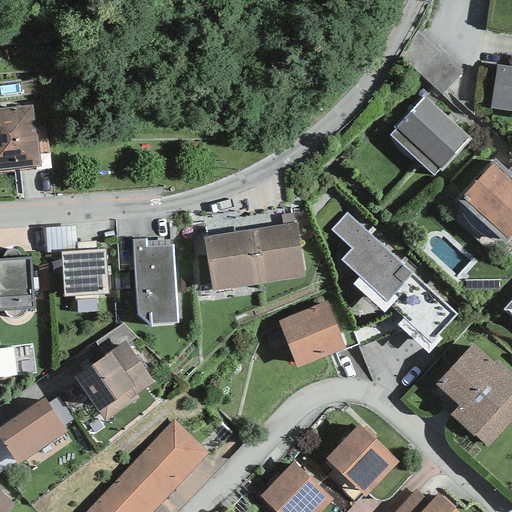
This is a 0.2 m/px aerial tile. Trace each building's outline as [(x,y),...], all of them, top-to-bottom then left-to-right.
[(511,66),(496,65),(490,109),(511,112),(510,118),(511,117),(511,66)] [(470,141),(423,96),(394,127),(395,128),(389,135),(433,176),(439,170),(441,172),(470,141)] [(0,170),(39,166),(38,154),(49,153),(46,128),(35,129),(32,105),(0,108),(0,170)] [(511,237),(511,175),(494,159),(456,200),(505,244),(511,237)] [(456,315),(346,213),(331,229),(351,248),(340,259),(430,342),(456,315)] [(203,237),(212,292),(305,277),(297,222),(203,237)] [(75,226),(45,228),(46,253),(60,252),(77,251),(76,243),(75,226)] [(146,239),(132,240),(137,315),(149,326),(177,323),(173,245),(146,248),(146,239)] [(77,251),(60,252),(63,297),(107,294),(105,249),(96,250),(95,242),(76,243),(77,251)] [(3,259),(0,259),(0,311),(4,311),(5,313),(5,314),(7,316),(9,317),(11,318),(14,318),(17,318),(21,316),(23,315),(24,313),(25,311),(26,310),(35,309),(31,257),(19,258),(19,257),(19,255),(18,253),(16,251),(14,250),(12,250),(9,250),(6,251),(5,251),(4,253),(3,254),(3,257),(3,259)] [(511,300),(503,310),(511,318),(511,300)] [(327,301),(278,320),(296,367),(346,349),(327,301)] [(95,342),(104,356),(125,341),(129,346),(139,340),(123,323),(95,342)] [(129,346),(125,341),(104,356),(73,377),(104,422),(138,398),(136,394),(153,383),(129,346)] [(472,343),(435,384),(458,406),(450,415),(486,448),(511,420),(511,374),(496,360),(494,363),(472,343)] [(0,353),(0,382),(21,380),(17,352),(0,353)] [(47,404),(62,426),(73,419),(58,397),(47,404)] [(44,398),(0,426),(0,439),(15,462),(16,465),(66,432),(62,426),(47,404),(44,398)] [(173,420),(84,511),(153,511),(209,454),(173,420)] [(326,459),(365,497),(398,462),(359,424),(326,459)] [(0,472),(15,462),(0,439),(0,472)] [(294,462),(260,496),(276,511),(320,511),(333,500),(294,462)] [(421,511),(430,503),(415,490),(394,511),(421,511)] [(0,511),(6,511),(14,505),(0,491),(0,511)] [(430,503),(421,511),(458,511),(438,494),(430,503)]
